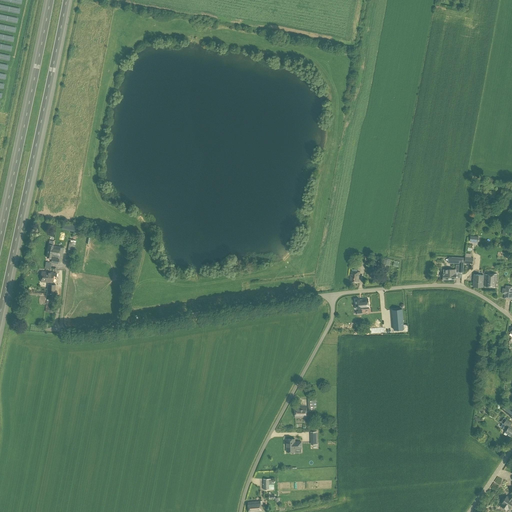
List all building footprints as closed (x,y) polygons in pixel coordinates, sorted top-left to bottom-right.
[(46,258),(51,258),(51,257),(58,258),(60,247),(53,246),(53,245),(48,245),(46,258)] [(465,262),(473,263),(474,258),(471,257),(472,254),(466,253),(465,262)] [(443,279),(456,279),(456,272),(459,271),(459,272),(463,272),(464,258),(449,257),(449,263),(459,263),(459,265),(456,265),(456,269),(444,269),(444,270),(444,273),(443,273),(443,279)] [(41,282),(53,283),(53,277),(57,277),(57,274),(54,273),(54,272),(41,271),(41,273),(41,282)] [(350,282),(359,283),(359,272),(351,272),(350,282)] [(497,274),(485,274),(484,286),(496,287),(497,274)] [(473,287),(483,287),(484,275),(473,275),(473,287)] [(47,294),(55,294),(55,285),(47,284),(47,294)] [(356,300),(356,310),(361,309),(369,309),(368,299),(360,300),(360,299),(356,300)] [(45,311),(47,312),(53,313),(54,305),(49,304),(49,301),(47,301),(46,304),(45,311)] [(392,310),(394,330),(404,329),(402,309),(392,310)] [(295,407),(295,418),(307,418),(307,406),(295,407)] [(502,428),(505,431),(511,436),(511,434),(511,427),(509,426),(511,423),(507,419),(503,424),(505,425),(502,428)] [(301,448),(301,442),(297,442),(295,442),(295,439),(286,439),(286,452),(295,452),(295,448),(301,448)] [(501,506),(505,509),(507,506),(510,509),(511,506),(511,491),(511,493),(511,494),(509,498),(506,496),(505,498),(504,499),(503,501),(502,503),(503,503),(501,506)] [(248,502),(248,511),(260,511),(261,511),(260,501),(248,502)]
